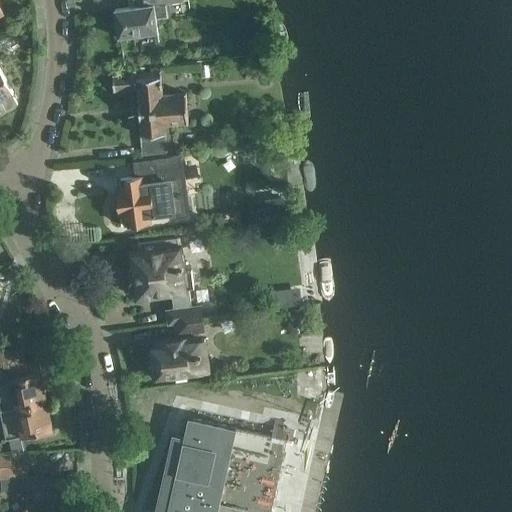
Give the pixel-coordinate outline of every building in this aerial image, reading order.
[(135,0),(136,6),(115,8),(119,36),(159,30),(157,16),(165,14),(163,3),(185,1),(184,0),(135,0)] [(0,110),(1,112),(18,103),(12,93),(13,92),(0,68),(0,110)] [(162,72),(113,75),(114,90),(139,89),(142,135),(166,134),(167,155),(176,154),(173,125),(190,124),(188,94),(163,95),(162,72)] [(126,193),(117,195),(119,212),(129,211),(131,225),(161,221),(160,214),(168,213),(169,221),(190,218),(182,153),(176,154),(167,155),(161,156),(161,157),(132,161),(135,178),(124,179),(126,193)] [(288,199),(256,203),(258,219),(290,215),(288,199)] [(132,281),(129,285),(129,293),(134,296),(137,295),(137,296),(173,292),(175,310),(192,308),(190,289),(194,288),(192,270),(184,271),(183,264),(181,265),(177,238),(138,243),(139,253),(132,253),(135,280),(132,281)] [(175,310),(167,311),(168,324),(176,323),(202,320),(200,307),(192,308),(175,310)] [(202,320),(176,323),(178,339),(161,341),(162,347),(152,348),(154,363),(149,366),(150,372),(155,375),(155,376),(199,371),(199,370),(208,369),(205,339),(197,340),(196,332),(203,332),(202,320)] [(20,348),(0,351),(0,404),(1,409),(48,400),(39,359),(23,363),(20,348)] [(48,400),(1,409),(8,438),(9,438),(12,453),(27,452),(24,434),(54,428),(48,400)] [(270,511),(287,438),(189,416),(185,436),(173,433),(155,511),(270,511)] [(0,477),(1,478),(27,476),(27,475),(29,475),(27,452),(12,453),(0,454),(0,477)] [(1,478),(2,490),(28,488),(27,476),(1,478)]
